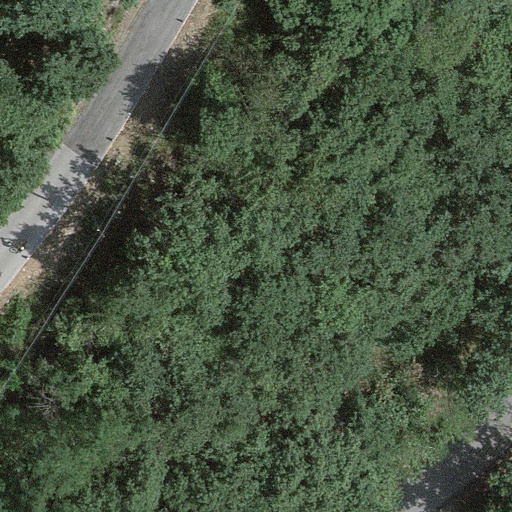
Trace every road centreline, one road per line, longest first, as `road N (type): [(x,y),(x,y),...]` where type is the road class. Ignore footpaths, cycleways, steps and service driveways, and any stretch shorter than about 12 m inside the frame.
road 1 (tertiary): [(169,0),(0,257)]
road 2 (tertiary): [(392,511),(511,404)]
